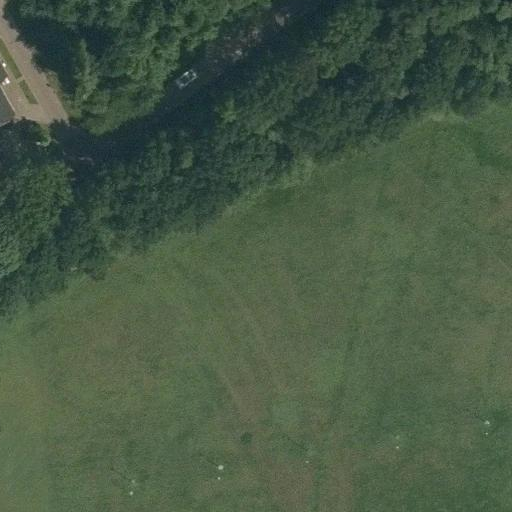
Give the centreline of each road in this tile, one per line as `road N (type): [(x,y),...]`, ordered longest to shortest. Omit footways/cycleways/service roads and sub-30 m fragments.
road 1 (residential): [(84,159),(304,0)]
road 2 (residential): [(84,159),(0,15)]
